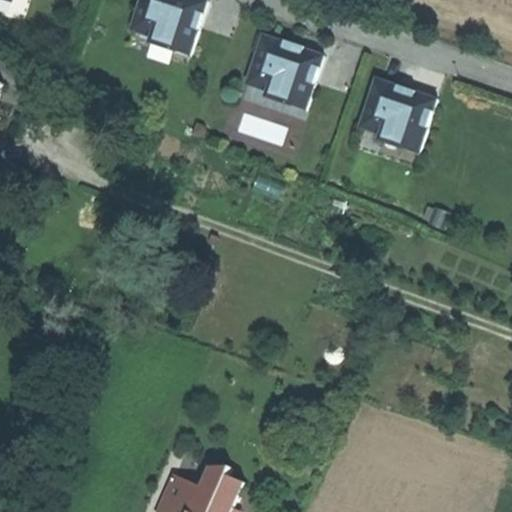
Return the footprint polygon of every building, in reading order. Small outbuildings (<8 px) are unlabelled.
[(175,51),(193,57),(202,29),(210,3),(202,0),(143,0),(133,31),(177,45),(175,51)] [(288,43),(265,36),(249,85),(292,99),(291,105),(309,111),(318,83),(327,57),(302,49),(300,50),(293,48),(290,47),(290,46),(288,43)] [(403,89),(380,81),(363,128),(407,143),(405,149),(422,155),(440,101),(413,92),(412,95),(407,93),(402,92),(403,89)] [(426,218),(432,221),(436,210),(430,208),(426,218)] [(453,215),(437,209),(436,210),(432,221),(430,225),(446,231),(453,215)] [(180,470),(162,511),(247,511),(248,511),(240,508),(252,479),(235,472),(238,464),(217,463),(209,483),(180,470)]
